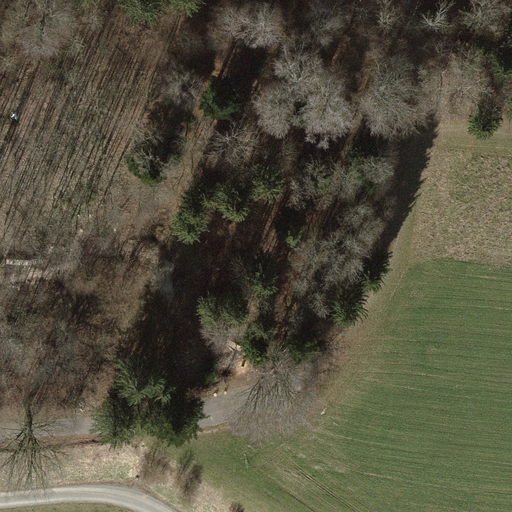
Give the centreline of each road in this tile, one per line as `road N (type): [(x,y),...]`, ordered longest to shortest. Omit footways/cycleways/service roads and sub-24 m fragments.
road 1 (track): [(0,432),(208,418),(272,388)]
road 2 (track): [(0,508),(98,501),(144,511)]
